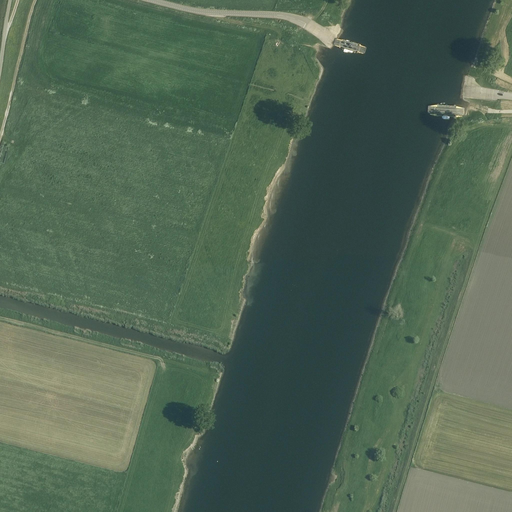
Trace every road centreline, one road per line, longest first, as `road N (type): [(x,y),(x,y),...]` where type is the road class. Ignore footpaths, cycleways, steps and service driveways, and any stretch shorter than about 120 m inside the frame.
road 1 (tertiary): [(333,40),(281,15),(149,0)]
road 2 (track): [(36,0),(0,141)]
